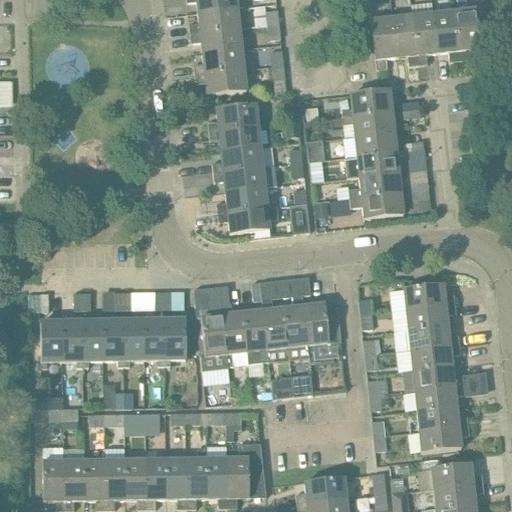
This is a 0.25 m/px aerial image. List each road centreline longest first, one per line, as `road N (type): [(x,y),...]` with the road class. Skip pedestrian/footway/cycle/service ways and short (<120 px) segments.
road 1 (residential): [(186,265),(132,0)]
road 2 (residential): [(352,247),(361,385),(350,420),(328,434),(294,434)]
road 3 (residential): [(186,265),(352,247)]
road 4 (residential): [(457,238),(438,78)]
road 5 (residential): [(59,283),(186,265)]
